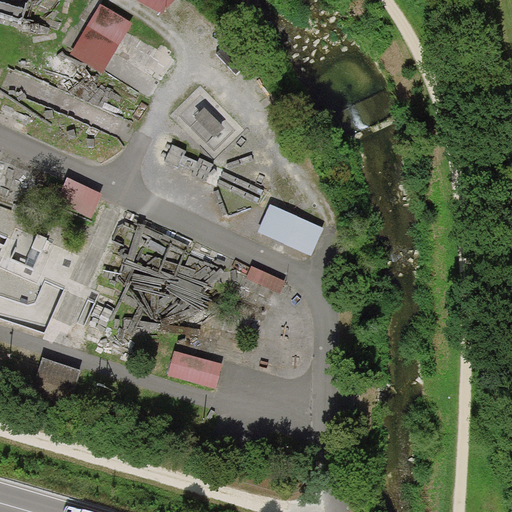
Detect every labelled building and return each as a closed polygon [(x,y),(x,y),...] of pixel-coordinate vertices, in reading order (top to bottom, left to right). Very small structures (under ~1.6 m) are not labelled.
[(174,0),(136,0),(160,13),(174,0)] [(101,4),(71,53),(103,72),(132,23),(101,4)] [(68,177),(56,203),(91,218),(103,193),(68,177)] [(270,204),(258,232),(312,255),(324,228),(270,204)] [(252,266),(247,277),(281,293),(286,282),(252,266)] [(221,363),(175,351),(168,375),(215,387),(221,363)] [(43,358),(35,382),(72,393),(80,369),(43,358)]
